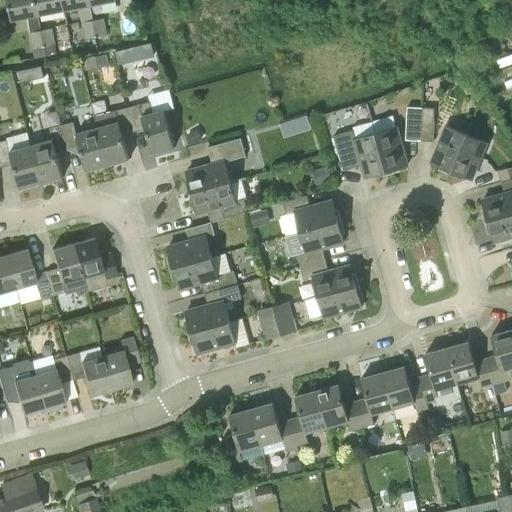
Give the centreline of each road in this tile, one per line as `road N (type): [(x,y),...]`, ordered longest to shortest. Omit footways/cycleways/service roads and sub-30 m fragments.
road 1 (residential): [(405,313),(423,317),(469,297),(445,201),(423,193),(380,210),(400,306)]
road 2 (residential): [(180,394),(132,237),(117,214),(87,205),(0,222)]
road 3 (residential): [(180,394),(386,333),(405,313)]
road 4 (residential): [(0,456),(135,418),(180,394)]
